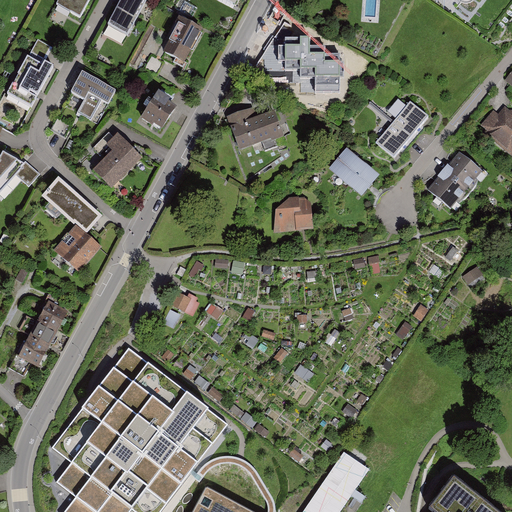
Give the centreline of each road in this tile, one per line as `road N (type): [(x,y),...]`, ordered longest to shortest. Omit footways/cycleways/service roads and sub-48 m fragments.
road 1 (residential): [(106,0),(37,133),(41,158),(137,232)]
road 2 (tertiary): [(264,0),(137,232)]
road 3 (tertiary): [(137,232),(34,424)]
road 4 (residential): [(511,62),(414,176),(403,202)]
